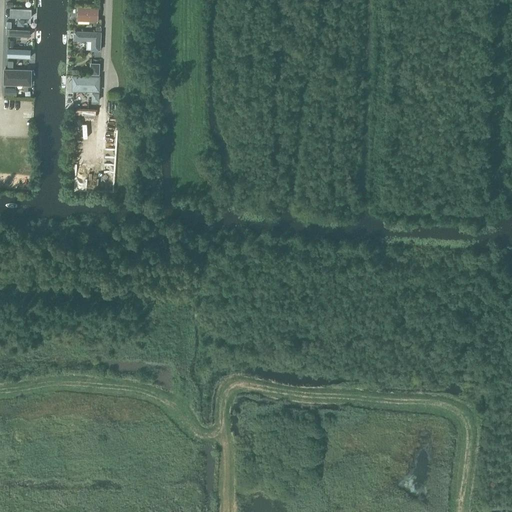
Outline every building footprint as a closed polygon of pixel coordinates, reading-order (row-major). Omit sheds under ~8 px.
[(99,21),(100,7),(80,6),(79,20),(99,21)] [(32,14),(33,11),(32,8),(12,7),(12,8),(8,8),(8,13),(12,13),(12,14),(16,14),(16,16),(19,16),(21,14),(32,14)] [(31,36),(31,29),(8,28),(7,35),(17,35),(17,38),(21,38),(22,36),(31,36)] [(75,30),(75,40),(87,40),(87,49),(92,49),(92,50),(102,51),(103,31),(75,30)] [(7,49),(7,58),(30,59),(30,50),(7,49)] [(101,74),(101,63),(92,62),(91,74),(101,74)] [(33,85),(33,69),(5,68),(5,84),(33,85)] [(73,75),(73,91),(101,92),(102,75),(73,75)] [(5,87),(5,95),(17,96),(17,90),(14,89),(14,87),(5,87)]
